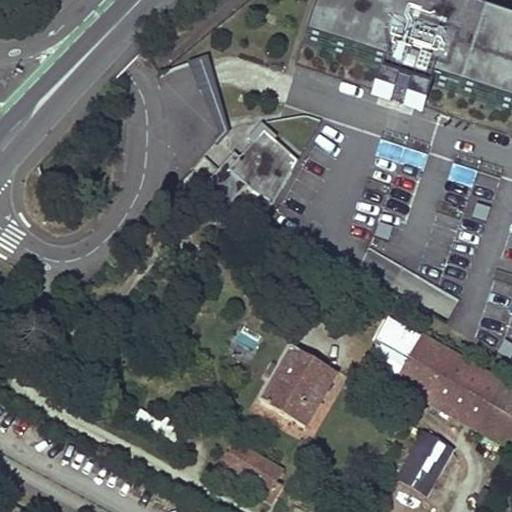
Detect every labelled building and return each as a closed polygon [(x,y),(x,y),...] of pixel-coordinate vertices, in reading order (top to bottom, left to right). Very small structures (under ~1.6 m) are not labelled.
[(316,0),(302,42),(379,68),(371,94),(422,111),(431,85),(511,111),(511,26),(475,14),(479,0),(316,0)] [(275,139),(260,125),(247,140),(252,144),(238,159),(233,154),(191,199),(220,215),(246,188),(250,192),(273,205),(297,163),(273,141),(275,139)] [(451,311),(456,298),(423,284),(418,297),(451,311)] [(405,360),(392,384),(511,452),(511,394),(386,322),(374,342),(405,360)] [(335,377),(287,349),(256,402),(303,430),(335,377)] [(448,452),(421,437),(390,491),(417,507),(448,452)] [(281,472),(232,442),(219,462),(274,496),(280,485),(275,482),(281,472)]
